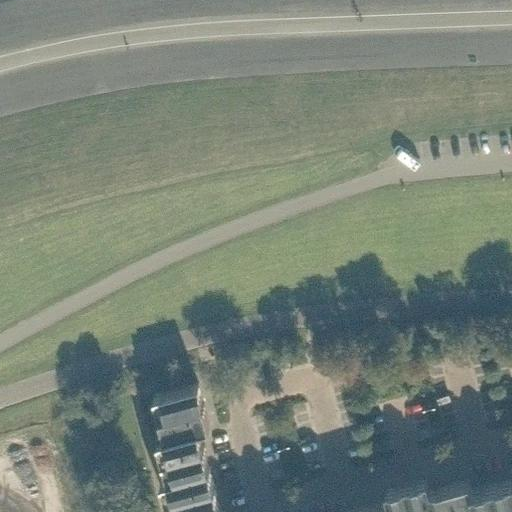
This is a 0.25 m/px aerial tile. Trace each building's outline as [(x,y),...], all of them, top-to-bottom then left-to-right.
[(211,422),(200,380),(162,391),(166,407),(159,409),(159,411),(160,411),(166,434),(201,425),(211,422)] [(162,475),(168,495),(216,483),(201,425),(166,434),(170,448),(163,450),(163,452),(164,452),(170,473),(162,475)] [(394,511),(435,511),(431,487),(428,476),(387,488),(390,498),(394,511)] [(431,487),(435,511),(481,511),(474,486),(471,476),(431,487)] [(511,511),(511,476),(474,486),(481,511),(511,511)] [(224,511),(216,483),(168,495),(172,511),(224,511)] [(349,509),(350,511),(394,511),(390,498),(349,509)]
